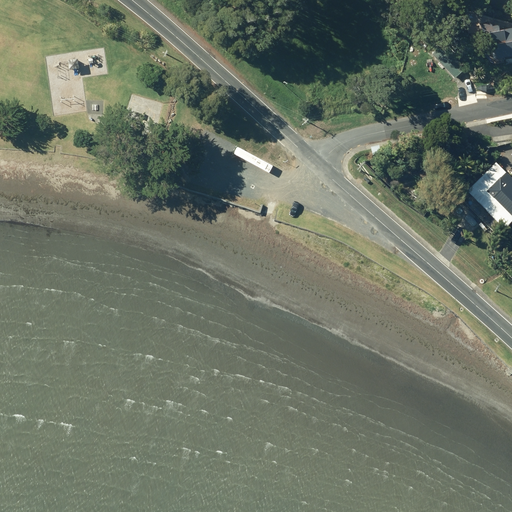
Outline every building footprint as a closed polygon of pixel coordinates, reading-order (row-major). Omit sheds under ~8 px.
[(511,27),(510,27),(509,22),(483,28),(488,44),(493,43),(497,58),(511,54),(511,27)] [(444,66),(454,78),(465,68),(454,56),(444,66)] [(457,93),(458,104),(477,102),(475,90),(457,93)] [(369,155),(377,153),(376,146),(368,148),(369,155)] [(507,222),(511,226),(511,177),(510,180),(502,172),(483,191),(488,196),(487,197),(503,213),(499,217),(505,223),(507,222)]
